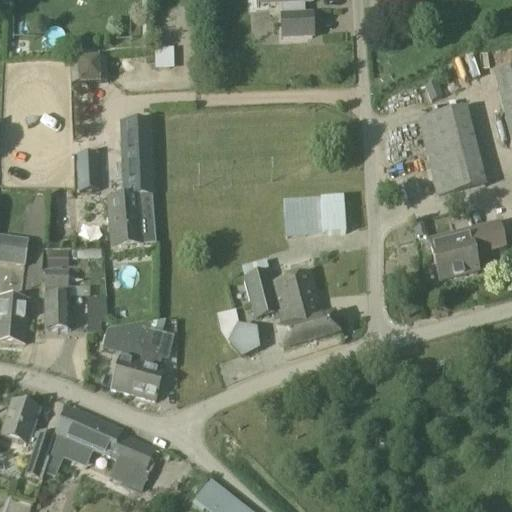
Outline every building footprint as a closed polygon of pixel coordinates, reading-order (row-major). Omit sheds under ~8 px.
[(260,0),(261,8),(293,7),(293,16),(279,17),(280,43),(314,42),(312,16),(301,16),(300,6),(310,6),(309,0),(260,0)] [(372,0),(374,15),(422,11),(420,0),(372,0)] [(171,71),(171,51),(154,51),(153,71),(171,71)] [(105,62),(70,63),(71,87),(106,86),(105,62)] [(511,153),(511,71),(491,76),(511,153)] [(442,101),(441,99),(435,85),(423,90),(430,106),(442,101)] [(416,124),(436,201),(485,189),(466,111),(416,124)] [(150,125),(122,126),(123,165),(110,165),(110,185),(124,185),(124,202),(105,203),(109,252),(154,248),(153,230),(151,199),(152,199),(150,125)] [(74,158),(77,195),(99,194),(97,158),(74,158)] [(282,203),(285,242),(345,236),(343,214),(342,214),(341,202),(320,203),(320,201),(282,203)] [(231,231),(239,258),(263,252),(255,224),(231,231)] [(438,285),(477,276),(472,256),(503,248),(498,227),(466,235),(467,242),(454,246),(453,239),(428,245),(438,285)] [(27,244),(0,239),(0,267),(23,270),(27,244)] [(68,271),(68,260),(68,257),(46,256),(46,271),(68,271)] [(241,273),(244,283),(268,276),(266,266),(241,273)] [(43,334),(69,334),(69,292),(66,292),(66,275),(44,275),(44,301),(43,301),(43,334)] [(244,283),(242,283),(252,323),(277,317),(282,334),(276,336),(281,354),(338,338),(333,320),(323,323),(310,277),(271,287),(268,276),(244,283)] [(0,302),(0,345),(23,348),(27,305),(0,302)] [(86,304),(87,333),(100,333),(100,326),(106,326),(105,302),(86,304)] [(228,361),(258,354),(252,328),(238,332),(233,312),(217,316),(228,361)] [(143,327),(142,333),(159,337),(163,325),(143,327)] [(142,333),(143,327),(107,334),(103,350),(120,352),(119,359),(109,392),(127,398),(135,369),(142,334),(142,333)] [(174,341),(159,337),(142,333),(142,334),(135,369),(127,398),(155,406),(165,372),(159,370),(161,363),(168,365),(169,361),(174,341)] [(0,440),(27,449),(33,451),(25,478),(39,483),(45,463),(53,440),(38,435),(37,438),(31,435),(38,415),(12,406),(0,440)] [(88,467),(94,454),(107,460),(106,462),(115,466),(107,482),(134,495),(152,453),(117,438),(119,434),(67,411),(56,438),(47,466),(59,470),(63,456),(88,467)] [(194,503),(205,511),(246,511),(210,483),(194,503)]
